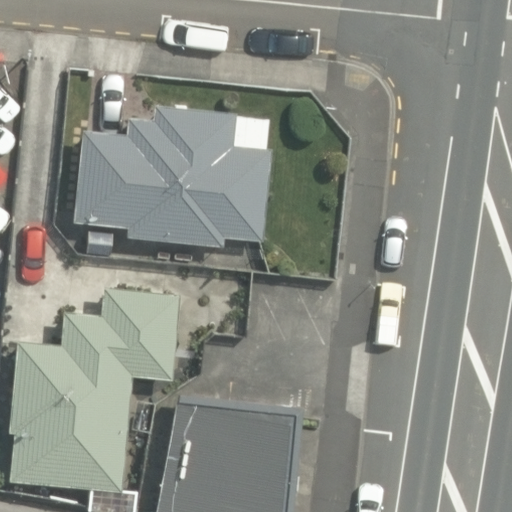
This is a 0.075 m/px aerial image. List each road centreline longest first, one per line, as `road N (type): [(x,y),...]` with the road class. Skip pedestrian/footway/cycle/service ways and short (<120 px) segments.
road 1 (secondary): [(460,511),(511,124)]
road 2 (residential): [(511,23),(264,0)]
